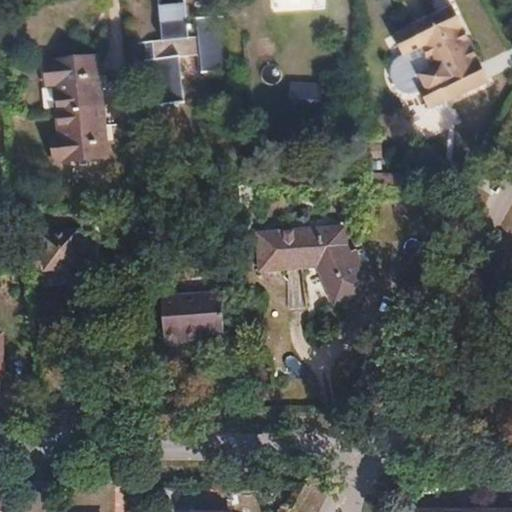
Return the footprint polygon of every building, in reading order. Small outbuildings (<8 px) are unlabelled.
[(163,38),(146,39),(151,103),(184,99),(181,54),(197,53),(199,68),(201,67),(201,70),(220,68),(214,16),(197,17),(199,35),(188,36),(185,2),(159,4),(163,38)] [(393,67),(392,73),(393,78),(395,83),(399,87),(403,89),(409,91),(414,90),(419,89),(428,108),(447,99),(448,100),(489,80),(454,7),(413,26),(414,27),(395,37),(403,56),(399,59),(395,63),(393,67)] [(97,58),(46,63),(49,88),(57,87),(62,138),(53,139),(56,163),(106,159),(97,58)] [(345,225),(261,231),(264,267),(320,264),(337,302),(368,288),(367,286),(358,265),(357,250),(347,250),(345,225)] [(76,233),(42,236),(45,269),(78,266),(76,233)] [(363,263),(357,250),(358,265),(367,286),(379,281),(369,260),(363,263)] [(226,294),(165,298),(169,345),(188,344),(187,338),(229,335),(226,294)]
